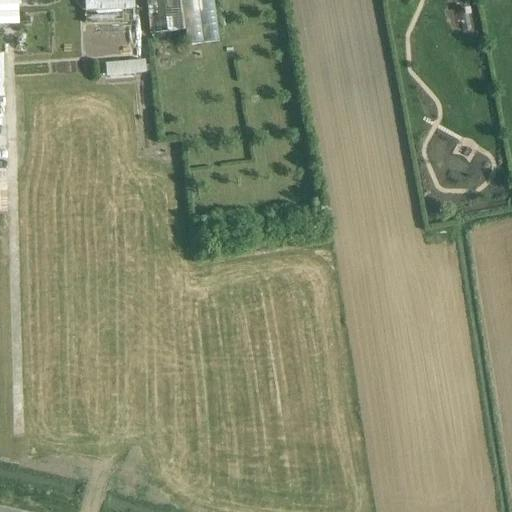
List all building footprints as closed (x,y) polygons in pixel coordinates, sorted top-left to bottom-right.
[(0,0),(0,23),(17,23),(17,0),(0,0)] [(133,0),(83,0),(83,10),(134,9),(133,0)] [(180,0),(147,0),(151,35),(184,31),(180,0)] [(180,0),(184,31),(186,44),(218,39),(212,0),(180,0)] [(103,61),(104,77),(145,76),(145,60),(103,61)]
